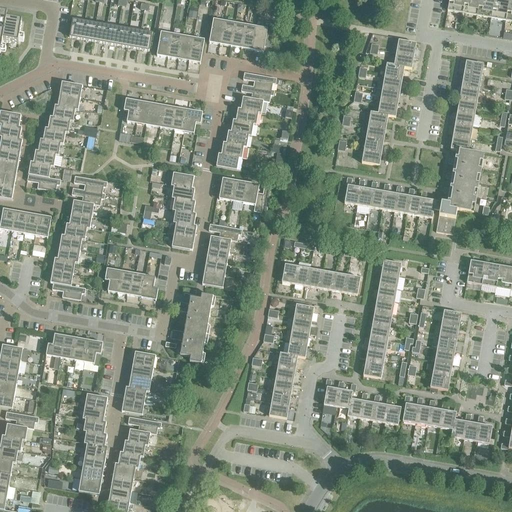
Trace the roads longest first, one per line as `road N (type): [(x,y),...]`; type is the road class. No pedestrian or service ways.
road 1 (residential): [(216,92),(194,266),(174,272),(163,330),(95,326),(32,312),(15,300)]
road 2 (residential): [(216,92),(64,65),(0,92)]
road 3 (tertiary): [(511,484),(375,460),(341,469)]
road 4 (residential): [(301,440),(312,375),(331,361),(340,306)]
